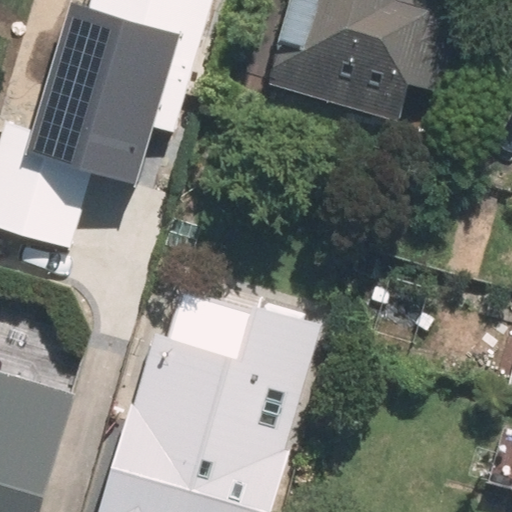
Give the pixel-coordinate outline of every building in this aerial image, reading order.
[(81,0),(45,149),(9,140),(0,176),(0,215),(77,235),(94,168),(166,186),(212,0),(81,0)] [(410,0),(293,0),(269,80),(335,99),(348,55),(391,68),(410,0)] [(494,176),(415,158),(393,251),(473,269),(494,176)] [(338,273),(284,258),(256,362),(310,376),(338,273)] [(42,511),(84,390),(0,362),(0,511),(42,511)] [(285,511),(314,415),(160,370),(118,511),(285,511)]
